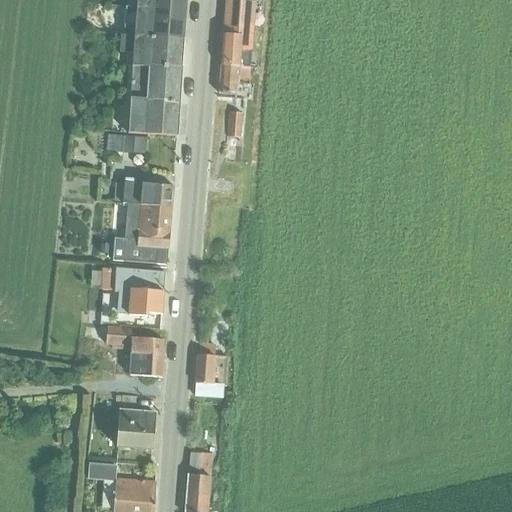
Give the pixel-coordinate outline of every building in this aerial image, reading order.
[(128,0),(128,8),(185,12),(186,0),(128,0)] [(226,0),(221,66),(241,68),(242,52),(253,52),(257,3),(226,0)] [(185,12),(128,8),(126,8),(124,30),(136,31),(135,37),(183,40),(185,12)] [(183,40),(135,37),(121,36),(120,53),(127,54),(127,67),(133,67),(181,69),(183,40)] [(241,68),(221,66),(219,94),(249,96),(252,69),(241,68)] [(181,69),(133,67),(129,134),(177,137),(181,69)] [(230,112),(226,162),(242,163),(243,147),(237,146),(237,138),(242,138),(244,113),(230,112)] [(109,135),(107,151),(146,155),(148,138),(109,135)] [(123,204),(172,209),(174,188),(135,184),(135,180),(125,179),(125,184),(115,183),(114,203),(123,204)] [(213,181),(212,192),(233,194),(234,183),(213,181)] [(172,209),(123,204),(123,207),(128,208),(125,241),(115,240),(113,259),(157,263),(158,249),(169,250),(172,209)] [(158,249),(157,263),(167,264),(169,250),(158,249)] [(95,271),(95,286),(106,286),(106,291),(115,292),(115,294),(119,295),(118,307),(129,308),(128,317),(155,319),(155,315),(162,316),(165,274),(95,271)] [(102,312),(101,326),(122,327),(123,313),(102,312)] [(98,328),(97,343),(113,346),(112,350),(126,351),(126,347),(131,348),(130,378),(162,379),(164,341),(132,340),(133,330),(98,328)] [(197,356),(196,385),(223,386),(227,387),(229,357),(216,357),(217,346),(203,345),(202,356),(197,356)] [(222,398),(223,386),(196,385),(195,397),(222,398)] [(120,412),(117,448),(152,451),(155,414),(120,412)] [(200,477),(189,476),(186,511),(209,511),(213,455),(201,454),(201,455),(200,477)] [(190,455),(189,476),(200,477),(201,455),(190,455)] [(104,482),(103,509),(114,509),(113,511),(154,511),(156,483),(136,482),(136,477),(126,476),(126,480),(116,479),(116,483),(104,482)]
